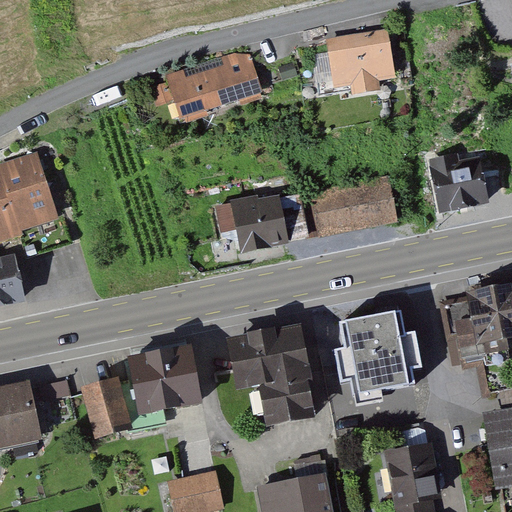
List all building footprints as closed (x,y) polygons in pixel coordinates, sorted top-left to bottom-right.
[(384,31),(323,40),(331,93),(392,85),(384,31)] [(162,83),(174,120),(257,95),(246,58),(162,83)] [(51,198),(37,153),(0,164),(0,240),(19,235),(16,227),(56,215),(56,214),(51,198)] [(478,153),(430,164),(442,217),(490,206),(478,153)] [(305,194),(314,240),(324,237),(399,223),(390,178),(305,194)] [(237,234),(241,254),(314,240),(305,194),(218,211),(224,237),(237,234)] [(56,215),(16,227),(19,235),(26,259),(51,251),(73,245),(63,213),(56,215)] [(0,307),(24,302),(15,260),(0,262),(0,307)] [(511,283),(462,293),(439,297),(447,340),(461,338),(466,364),(505,357),(503,344),(511,342),(511,283)] [(408,336),(405,316),(391,319),(346,325),(350,352),(341,354),(345,385),(354,384),(357,407),(388,403),(386,394),(420,389),(417,373),(425,372),(420,335),(408,336)] [(238,397),(257,394),(264,430),(312,421),(305,385),(311,383),(300,327),(279,331),(227,340),(233,372),(238,397)] [(161,353),(131,359),(137,390),(142,414),(200,403),(189,348),(161,353)] [(117,383),(82,392),(96,438),(132,427),(118,382),(117,383)] [(0,389),(0,447),(40,439),(29,384),(0,389)] [(511,412),(490,415),(502,488),(511,485),(511,412)] [(437,446),(394,455),(403,501),(446,493),(437,446)] [(200,477),(175,483),(180,511),(210,511),(228,508),(220,473),(200,477)] [(338,511),(331,473),(263,486),(267,511),(338,511)]
